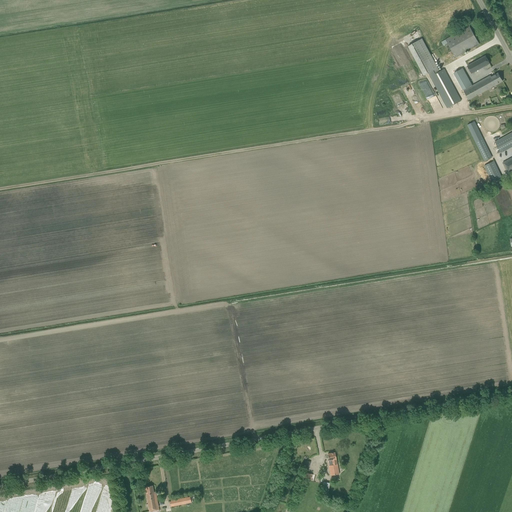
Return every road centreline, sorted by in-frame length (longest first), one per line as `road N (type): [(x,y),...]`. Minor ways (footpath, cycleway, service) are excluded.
road 1 (unclassified): [(0,486),(511,392)]
road 2 (track): [(0,187),(511,107)]
